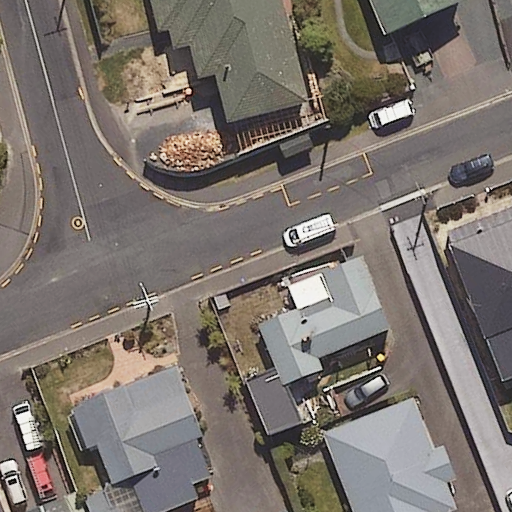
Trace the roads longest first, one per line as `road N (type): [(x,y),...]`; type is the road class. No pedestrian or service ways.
road 1 (residential): [(511,128),(106,286)]
road 2 (residential): [(29,0),(106,286)]
